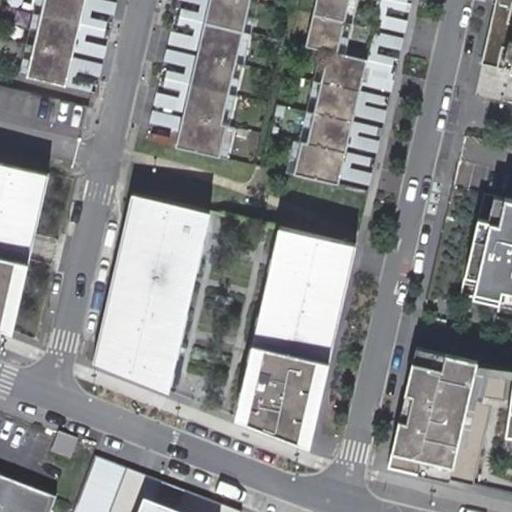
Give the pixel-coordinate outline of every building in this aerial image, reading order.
[(42,0),(23,84),(63,93),(84,0),(42,0)] [(218,131),(248,0),(208,0),(172,156),(216,166),(224,133),(218,131)] [(314,0),(302,55),(325,61),(304,152),(298,151),(291,183),(334,193),(364,68),(334,62),(348,0),(314,0)] [(401,20),(405,5),(387,1),(384,16),(401,20)] [(192,37),(195,21),(178,17),(174,33),(192,37)] [(101,45),(104,29),(87,25),(83,40),(101,45)] [(387,82),(391,67),(373,63),(369,78),(387,82)] [(178,99),(181,83),(163,78),(160,94),(178,99)] [(88,100),(89,92),(72,87),(70,95),(88,100)] [(379,114),(381,106),(363,102),(361,109),(379,114)] [(373,144),(374,137),(356,132),(355,140),(373,144)] [(165,154),(167,146),(149,141),(147,149),(165,154)] [(365,175),(367,167),(350,163),(348,171),(365,175)] [(45,182),(0,170),(0,335),(9,339),(45,182)] [(216,215),(139,196),(100,363),(176,391),(216,215)] [(511,210),(500,207),(494,233),(473,228),(464,268),(476,270),(468,307),(494,313),(497,300),(511,303),(511,210)] [(356,249),(281,232),(236,421),(308,449),(356,249)] [(466,372),(405,358),(377,478),(438,492),(466,372)] [(511,390),(502,389),(493,454),(511,456),(511,390)] [(48,450),(68,458),(75,437),(56,430),(48,450)] [(0,511),(50,511),(52,509),(0,489),(0,511)]
